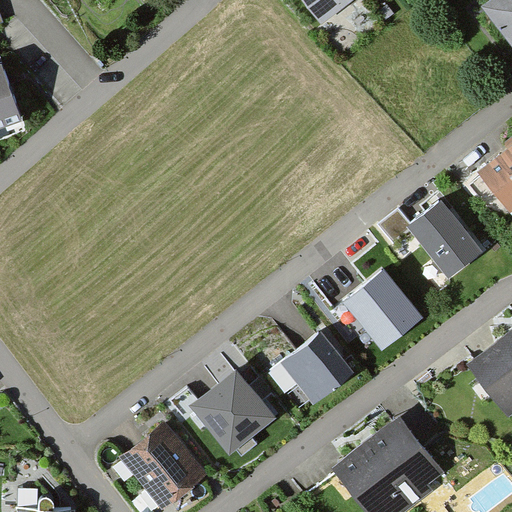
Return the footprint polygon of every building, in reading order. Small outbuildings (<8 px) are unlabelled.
[(355,0),(307,0),(325,23),(355,0)] [(511,0),(491,0),(487,4),(511,37),(511,0)] [(0,71),(0,114),(14,110),(0,71)] [(511,148),(484,169),(511,206),(511,148)] [(480,251),(441,202),(409,226),(449,276),(480,251)] [(421,317),(383,271),(345,302),(382,348),(421,317)] [(511,332),(472,362),(511,416),(511,415),(511,332)] [(350,372),(320,334),(284,363),(315,400),(350,372)] [(273,417),(236,371),(193,405),(230,451),(273,417)] [(408,413),(339,462),(374,511),(404,511),(454,477),(408,413)] [(170,422),(123,458),(164,511),(166,511),(212,477),(170,422)]
